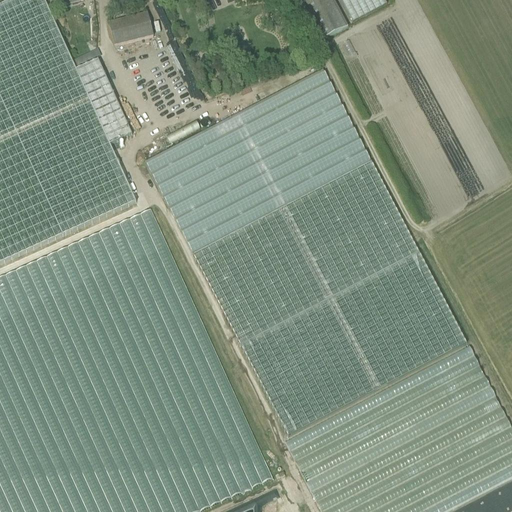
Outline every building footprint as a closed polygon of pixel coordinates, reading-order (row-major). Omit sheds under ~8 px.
[(16,0),(0,7),(0,266),(62,238),(135,205),(109,147),(131,138),(97,63),(75,73),(42,0),(16,0)] [(156,0),(120,0),(123,9),(157,1),(156,0)] [(297,0),(320,43),(348,29),(332,0),(297,0)] [(386,6),(382,0),(339,0),(352,24),(386,6)] [(153,38),(147,16),(108,26),(114,48),(153,38)] [(80,60),(73,63),(76,70),(84,67),(80,60)] [(466,346),(322,71),(144,164),(288,439),(466,346)] [(249,106),(249,105),(249,104),(249,103),(248,102),(248,101),(247,100),(245,99),(244,99),(243,98),(242,98),(241,99),(240,99),(239,100),(238,100),(237,101),(237,102),(236,103),(236,104),(236,106),(237,108),(237,109),(238,110),(239,110),(239,111),(241,111),(242,112),(243,112),(244,111),(245,111),(246,111),(246,110),(247,110),(248,109),(248,108),(249,107),(249,106)] [(511,427),(477,353),(289,441),(322,511),(394,511),(389,501),(391,493),(383,491),(387,473),(393,471),(385,461),(395,456),(399,439),(401,443),(407,437),(406,443),(409,446),(411,435),(421,430),(429,447),(431,445),(450,467),(463,496),(466,497),(470,505),(511,485),(511,427)]
